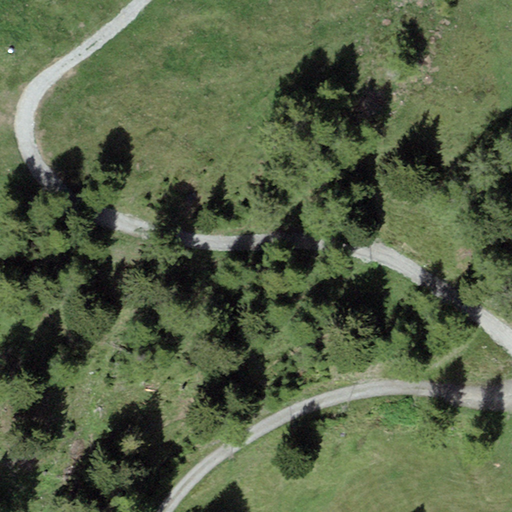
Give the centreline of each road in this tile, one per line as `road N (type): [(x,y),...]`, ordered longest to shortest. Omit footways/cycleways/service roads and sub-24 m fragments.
road 1 (track): [(141,0),(47,75),(30,120),(41,172),(81,202),(174,241),(274,234),(397,254),(511,346)]
road 2 (track): [(511,394),(400,389),(325,403),(240,443),(165,511)]
